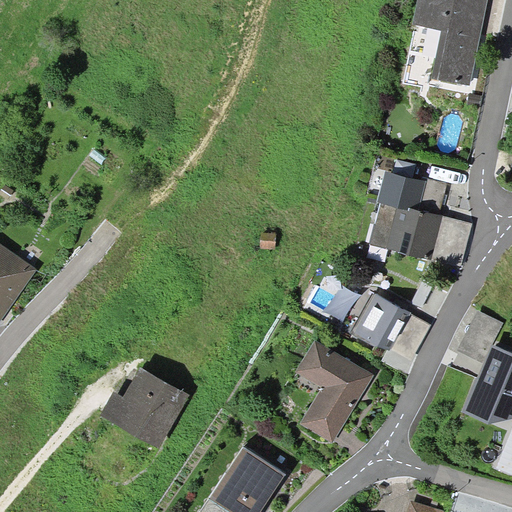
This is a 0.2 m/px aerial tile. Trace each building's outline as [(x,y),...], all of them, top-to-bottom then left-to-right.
[(487,0),(416,0),(413,24),(447,29),(438,83),(473,88),(487,0)] [(425,180),(385,172),(378,204),(406,210),(418,212),(425,180)] [(433,260),(443,218),(418,212),(406,210),(397,253),(433,260)] [(0,252),(0,316),(30,273),(0,252)] [(359,335),(385,348),(400,323),(372,308),(359,335)] [(302,423),(334,438),(373,376),(314,340),(296,370),(323,386),(302,423)] [(511,350),(491,342),(469,395),(511,414),(511,350)] [(187,392),(138,366),(107,423),(156,449),(187,392)] [(262,511),(287,475),(244,447),(200,511),(262,511)]
